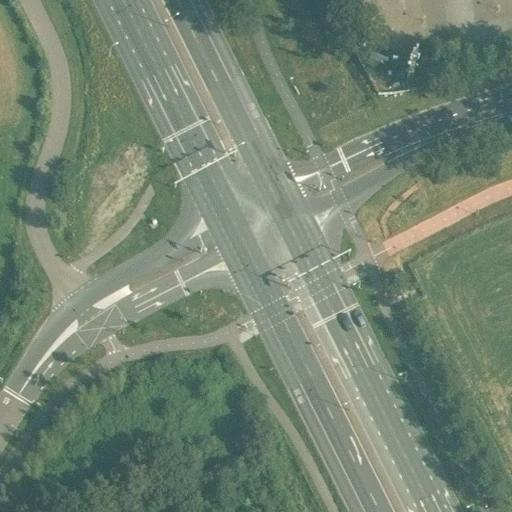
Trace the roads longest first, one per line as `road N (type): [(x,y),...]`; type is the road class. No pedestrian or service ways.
road 1 (unclassified): [(86,316),(41,247),(32,216),(64,83),(32,0)]
road 2 (primary): [(436,511),(284,209)]
road 3 (primary): [(236,233),(376,511)]
road 4 (primary): [(119,0),(236,233)]
road 5 (secondary): [(284,209),(422,142),(511,113)]
road 6 (primary): [(284,209),(177,0)]
road 7 (unclassified): [(86,316),(236,233)]
road 8 (unclassified): [(0,423),(48,351),(86,316)]
